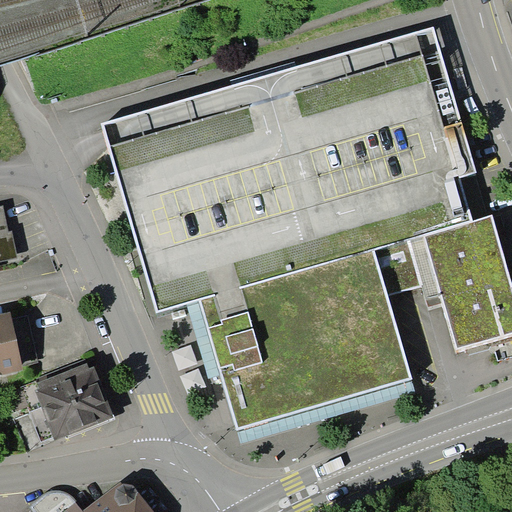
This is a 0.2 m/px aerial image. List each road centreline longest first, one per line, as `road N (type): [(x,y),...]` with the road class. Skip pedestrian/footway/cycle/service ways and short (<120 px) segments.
road 1 (residential): [(167,460),(155,404),(21,100)]
road 2 (secondary): [(511,412),(273,511)]
road 3 (residential): [(167,460),(0,475)]
